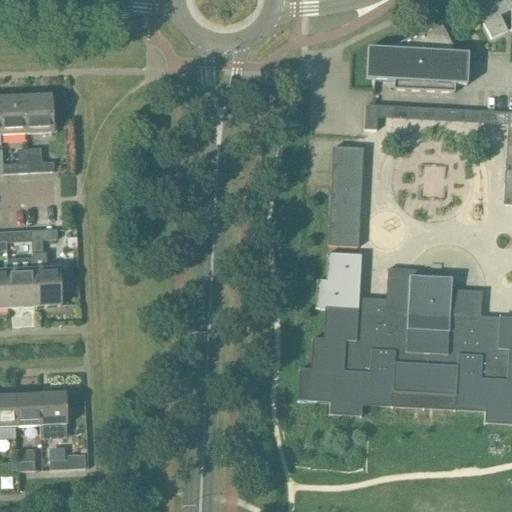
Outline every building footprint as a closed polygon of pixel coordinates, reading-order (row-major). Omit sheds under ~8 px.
[(498,19),(507,14),(507,11),(501,0),(475,0),(482,13),(480,15),(478,19),(490,42),(506,34),(498,19)] [(511,0),(501,0),(507,11),(507,14),(511,12),(510,33),(511,33),(511,0)] [(442,25),(441,24),(395,48),(388,52),(366,51),(364,83),(371,83),(371,91),(372,91),(373,83),(392,84),(392,92),(453,95),(453,87),(465,88),(467,57),(455,56),(440,26),(442,25)] [(50,99),(25,100),(26,136),(52,135),(50,99)] [(0,113),(1,138),(26,136),(25,100),(0,101),(0,113)] [(376,108),(363,107),(362,132),(375,133),(376,108)] [(511,116),(506,117),(501,209),(511,209),(511,116)] [(361,151),(331,150),(325,248),(355,250),(361,151)] [(28,166),(28,176),(53,174),(52,165),(40,165),(40,151),(27,151),(28,166)] [(16,166),(2,167),(3,177),(28,176),(28,166),(16,166)] [(31,233),(31,243),(42,242),(56,242),(55,232),(31,233)] [(6,244),(31,243),(31,233),(6,234),(6,244)] [(42,242),(31,243),(32,272),(33,272),(35,309),(60,308),(58,271),(46,272),(45,256),(42,256),(42,242)] [(297,403),(297,405),(328,407),(327,419),(358,420),(359,409),(368,409),(390,410),(451,413),(483,415),(482,426),(511,427),(511,321),(480,320),(481,294),(450,293),(451,282),(415,281),(415,273),(386,272),(385,302),(357,300),(359,258),(325,256),(324,283),(315,283),(313,311),(324,311),(322,343),(311,342),(309,372),(298,372),(297,403)] [(8,274),(10,311),(35,309),(33,272),(32,272),(8,274)] [(0,311),(10,311),(8,274),(0,273),(0,311)] [(39,397),(40,428),(41,440),(66,439),(66,427),(64,396),(39,397)] [(39,397),(14,399),(15,430),(40,428),(39,397)] [(14,399),(0,399),(0,430),(15,430),(14,399)] [(67,463),(49,464),(49,473),(85,472),(84,458),(67,458),(67,463)] [(34,464),(16,465),(16,474),(17,474),(34,474),(34,464)] [(16,465),(0,465),(0,475),(16,474),(16,465)]
